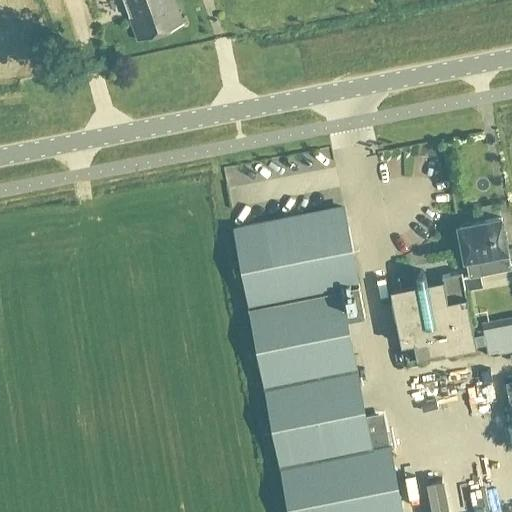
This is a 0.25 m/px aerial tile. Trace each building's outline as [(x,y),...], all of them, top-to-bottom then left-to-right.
[(122,0),(137,42),(182,26),(173,0),(122,0)] [(345,213),(237,234),(290,511),(403,511),(390,445),(372,448),(345,311),(362,308),(357,286),(360,286),(345,213)] [(469,277),(483,274),(481,261),(510,255),(502,218),(459,227),(466,259),(469,277)] [(408,360),(478,346),(463,272),(442,276),(442,279),(428,282),(427,276),(426,273),(424,271),(420,271),(418,272),(416,274),(415,277),(417,284),(391,289),(402,345),(405,345),(408,360)] [(511,323),(483,330),(484,333),(486,345),(489,356),(511,351),(511,323)] [(484,333),(476,335),(478,346),(486,345),(484,333)]
